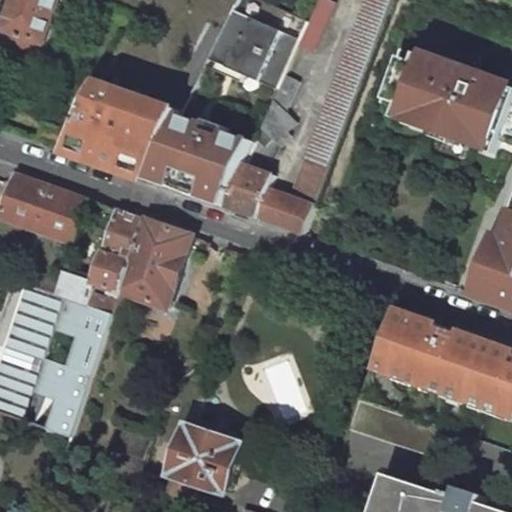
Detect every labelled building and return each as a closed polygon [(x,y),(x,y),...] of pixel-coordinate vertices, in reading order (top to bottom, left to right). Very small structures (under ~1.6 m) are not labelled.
[(61,13),(65,0),(17,0),(0,47),(0,48),(42,64),(55,29),(67,33),(73,17),(61,13)] [(83,0),(80,11),(132,29),(139,16),(92,0),(83,0)] [(278,176),(247,166),(228,207),(306,235),(395,0),(367,0),(293,197),(272,189),(278,176)] [(336,3),(328,0),(320,0),(310,23),(302,41),(300,45),(315,51),(336,3)] [(235,10),(210,60),(219,64),(237,72),(234,79),(242,83),(246,76),(280,91),(281,89),(287,76),(300,45),(302,41),(235,10)] [(511,159),(511,228),(508,239),(502,257),(491,253),(483,278),(493,282),(486,299),(511,308),(511,87),(499,83),(500,79),(487,74),(462,65),(459,64),(458,68),(429,57),(426,66),(413,62),(407,59),(391,101),(410,108),(407,116),(405,121),(435,132),(447,137),(464,143),(476,147),(506,158),(511,159)] [(234,79),(237,72),(219,64),(215,71),(234,79)] [(302,82),(287,76),(281,89),(280,91),(259,138),(267,147),(275,139),(283,147),(293,137),(290,133),(299,124),(289,112),(302,82)] [(181,117),(184,112),(103,83),(75,133),(66,150),(150,179),(181,117)] [(208,200),(228,207),(247,166),(256,144),(228,134),(230,129),(210,122),(208,127),(181,117),(150,179),(208,200)] [(46,122),(39,140),(66,150),(75,133),(46,122)] [(2,219),(77,246),(92,201),(18,175),(2,219)] [(97,283),(68,273),(64,283),(60,297),(116,317),(124,293),(148,221),(122,212),(97,283)] [(171,308),(195,238),(148,221),(124,293),(171,308)] [(42,275),(38,289),(60,297),(64,283),(42,275)] [(16,281),(0,328),(0,411),(76,438),(116,317),(60,297),(38,289),(16,281)] [(384,326),(370,369),(378,372),(399,310),(390,307),(384,326)] [(511,350),(478,339),(463,333),(461,338),(448,334),(450,329),(399,310),(378,372),(378,374),(397,382),(396,383),(411,389),(412,386),(427,391),(426,394),(456,405),(464,408),(466,403),(474,406),(472,410),(511,425),(511,423),(511,350)] [(429,456),(439,428),(359,401),(350,429),(429,456)] [(248,444),(193,427),(172,493),(196,501),(201,484),(232,494),(248,444)] [(114,469),(143,478),(155,440),(126,431),(114,469)] [(90,451),(74,446),(62,481),(78,486),(90,451)] [(505,511),(488,506),(491,498),(466,490),(463,497),(456,494),(455,497),(394,476),(381,511),(505,511)]
